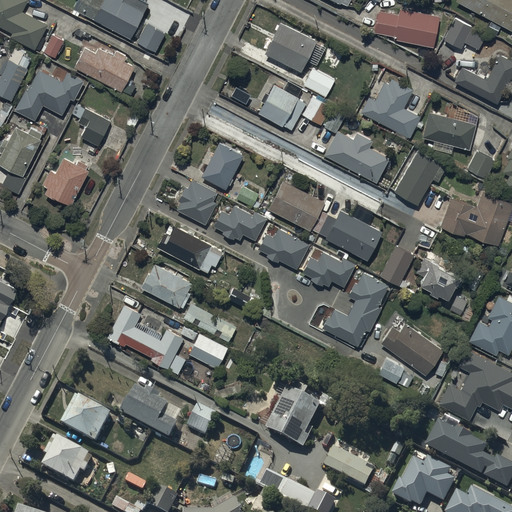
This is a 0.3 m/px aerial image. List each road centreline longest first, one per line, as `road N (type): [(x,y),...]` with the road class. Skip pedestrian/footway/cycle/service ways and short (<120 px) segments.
road 1 (residential): [(129,191),(271,265),(292,320),(356,354)]
road 2 (residential): [(129,191),(228,0)]
road 3 (residential): [(0,438),(86,273)]
